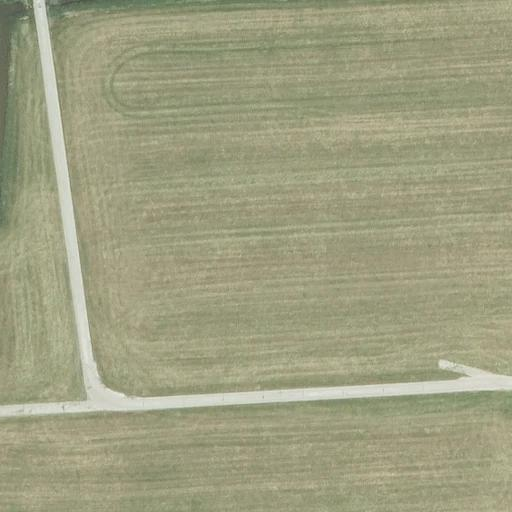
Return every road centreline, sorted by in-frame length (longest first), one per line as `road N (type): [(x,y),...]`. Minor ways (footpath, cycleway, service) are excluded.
road 1 (track): [(511,383),(0,411)]
road 2 (track): [(94,405),(38,0)]
